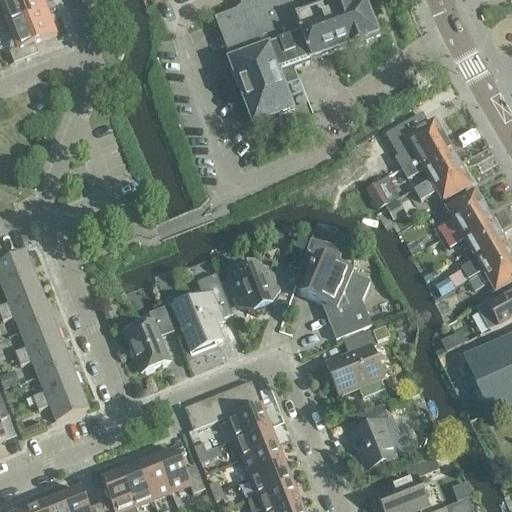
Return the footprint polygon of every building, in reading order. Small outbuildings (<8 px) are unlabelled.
[(41,0),(13,0),(0,5),(0,9),(8,29),(43,15),(39,6),(44,5),(41,0)] [(238,13),(215,21),(216,24),(220,34),(223,41),(232,66),(231,66),(230,67),(255,130),(270,124),(273,131),(278,129),(283,140),(287,138),(293,136),(307,131),(315,128),(306,104),(299,85),(293,71),(309,65),(311,66),(349,51),(351,55),(365,49),(364,45),(379,39),(374,26),(371,26),(365,10),(360,0),(358,0),(334,9),(331,10),(317,15),(314,6),(322,3),(321,0),(258,0),(258,4),(254,5),(241,5),(241,10),(237,11),(238,13)] [(43,15),(8,29),(16,50),(9,53),(14,65),(38,56),(34,45),(56,36),(50,20),(45,21),(43,15)] [(405,171),(446,146),(434,126),(428,129),(422,118),(393,136),(399,147),(408,142),(414,153),(399,161),(405,171)] [(367,139),(368,142),(350,151),(355,159),(359,157),(362,162),(375,155),(372,151),(375,149),(374,146),(387,139),(383,131),(367,139)] [(431,183),(458,167),(446,146),(405,171),(411,182),(425,173),(431,183)] [(394,164),(370,179),(375,188),(400,173),(394,164)] [(458,167),(431,183),(416,191),(422,202),(438,194),(444,204),(471,188),(458,167)] [(379,188),(365,194),(376,213),(388,206),(379,188)] [(453,220),(437,229),(444,241),(487,216),(475,195),(448,211),(453,220)] [(398,204),(386,211),(391,219),(403,212),(398,204)] [(444,241),(451,252),(466,244),(472,253),(499,237),(487,217),(487,216),(444,241)] [(478,265),(462,274),(467,283),(511,258),(499,237),(472,253),(478,265)] [(300,239),(289,270),(300,273),(311,243),(300,239)] [(300,273),(295,285),(303,289),(300,297),(331,310),(326,320),(336,345),(359,336),(371,331),(371,330),(367,318),(362,305),(371,284),(353,277),(348,274),(340,271),(345,253),(311,243),(300,273)] [(416,243),(407,248),(413,259),(422,254),(416,243)] [(0,264),(0,282),(3,290),(36,277),(27,254),(0,264)] [(511,259),(511,258),(467,283),(468,284),(473,293),(490,284),(496,295),(511,285),(511,259)] [(255,317),(273,310),(279,294),(273,278),(255,270),(255,269),(252,263),(237,269),(239,276),(232,295),(238,310),(255,317)] [(436,273),(425,280),(425,281),(428,285),(439,277),(436,273)] [(467,285),(461,274),(449,282),(455,292),(467,285)] [(36,277),(3,290),(9,306),(0,309),(0,314),(1,317),(45,299),(36,277)] [(192,355),(221,343),(215,328),(223,324),(223,322),(232,318),(216,278),(197,285),(204,301),(175,313),(192,355)] [(493,303),(477,312),(489,334),(500,330),(511,323),(511,297),(508,300),(505,296),(493,303)] [(21,335),(54,322),(45,299),(1,317),(4,324),(15,320),(21,335)] [(170,300),(163,303),(167,312),(173,310),(170,300)] [(141,375),(169,364),(159,340),(174,334),(165,310),(149,316),(153,326),(126,337),(141,375)] [(450,313),(442,318),(447,326),(455,322),(450,313)] [(19,362),(63,344),(54,322),(21,335),(27,350),(16,355),(19,362)] [(384,330),(372,334),(375,341),(386,337),(384,330)] [(348,359),(329,368),(340,397),(357,390),(361,400),(383,391),(379,382),(381,381),(370,352),(375,350),(370,335),(343,345),(348,359)] [(461,336),(443,345),(448,355),(466,346),(461,336)] [(511,338),(464,361),(490,417),(511,406),(511,338)] [(19,362),(22,368),(32,364),(39,379),(71,366),(63,344),(19,362)] [(71,366),(39,379),(45,394),(34,399),(36,406),(80,389),(71,366)] [(14,374),(0,379),(0,381),(5,393),(19,387),(14,374)] [(249,411),(260,407),(251,384),(240,388),(249,411)] [(249,411),(240,388),(229,393),(238,416),(249,411)] [(80,389),(36,406),(39,413),(50,409),(56,425),(90,412),(80,389)] [(238,416),(229,393),(218,397),(226,420),(238,416)] [(0,423),(9,420),(9,419),(0,397),(0,444),(6,442),(0,427),(0,423)] [(226,420),(218,397),(206,402),(215,425),(226,420)] [(34,399),(27,402),(30,409),(36,406),(34,399)] [(195,406),(204,429),(215,425),(206,402),(195,406)] [(184,411),(193,433),(204,429),(195,406),(184,411)] [(369,475),(397,462),(382,425),(389,422),(383,408),(357,419),(363,433),(353,437),(369,475)] [(234,444),(270,430),(262,410),(226,424),(234,444)] [(270,430),(234,444),(242,463),(277,449),(270,430)] [(203,447),(206,455),(212,453),(209,445),(203,447)] [(206,455),(203,446),(195,450),(198,458),(206,455)] [(277,449),(242,463),(250,482),(284,468),(277,449)] [(177,454),(158,461),(173,496),(190,489),(194,496),(205,492),(195,468),(185,472),(177,454)] [(206,455),(198,458),(201,466),(209,462),(206,455)] [(377,498),(382,511),(417,511),(427,508),(417,482),(439,473),(434,460),(405,471),(410,484),(377,498)] [(158,461),(140,469),(154,504),(173,496),(158,461)] [(284,468),(250,482),(257,501),(292,487),(284,468)] [(140,469),(121,476),(135,511),(154,504),(140,469)] [(109,502),(99,506),(101,511),(135,511),(121,476),(102,484),(109,502)] [(218,485),(210,489),(212,496),(221,493),(218,485)] [(292,487),(257,501),(246,505),(249,511),(283,511),(299,506),(292,487)] [(82,492),(61,500),(66,511),(101,511),(99,506),(89,510),(82,492)] [(221,493),(212,496),(216,506),(225,502),(221,493)] [(61,501),(43,507),(45,511),(66,511),(61,500),(61,501)] [(472,511),(468,502),(457,506),(459,511),(472,511)]
